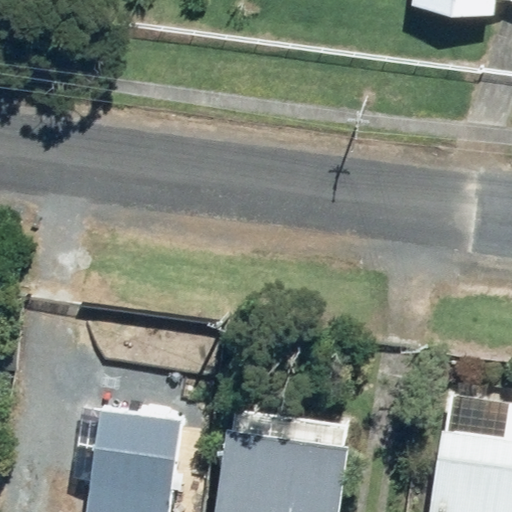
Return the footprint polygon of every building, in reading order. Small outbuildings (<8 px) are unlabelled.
[(497,13),(498,0),(417,0),(417,4),(497,13)] [(106,405),(90,511),(169,511),(183,416),(106,405)] [(219,511),(341,511),(354,423),(234,407),(219,511)] [(448,428),(435,511),(511,511),(511,434),(511,437),(448,428)] [(73,511),(73,508),(0,501),(0,511),(73,511)] [(388,511),(389,507),(360,503),(358,511),(388,511)]
